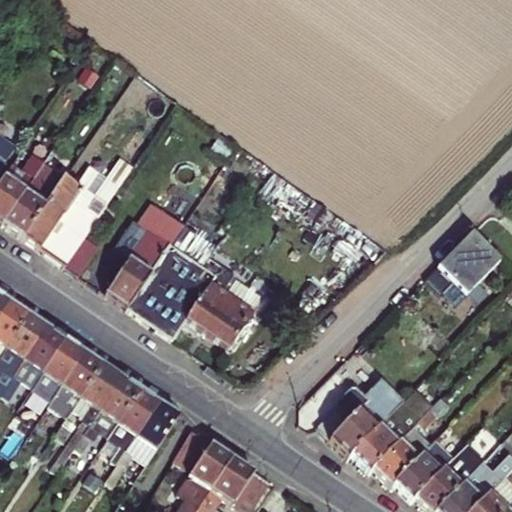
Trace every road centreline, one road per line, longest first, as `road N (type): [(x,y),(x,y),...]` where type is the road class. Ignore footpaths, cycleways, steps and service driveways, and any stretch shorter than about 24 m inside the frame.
road 1 (unclassified): [(243,430),(511,165)]
road 2 (tertiary): [(243,430),(0,264)]
road 3 (tertiary): [(364,511),(243,430)]
